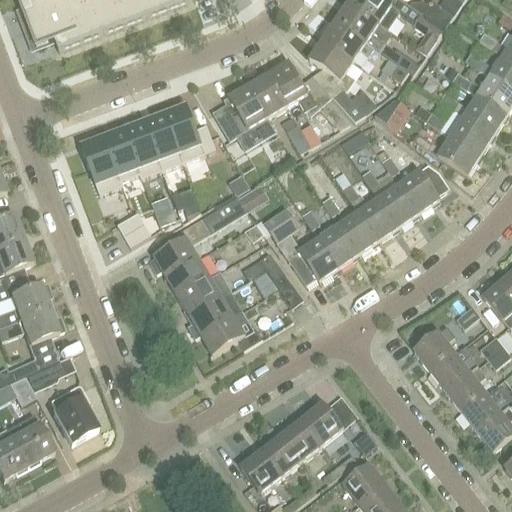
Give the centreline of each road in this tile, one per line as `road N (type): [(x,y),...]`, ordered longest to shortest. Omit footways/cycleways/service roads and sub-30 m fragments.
road 1 (residential): [(150,461),(25,130)]
road 2 (residential): [(25,130),(215,54),(297,0)]
road 3 (residential): [(343,350),(443,273),(511,204)]
road 4 (residential): [(150,461),(343,350)]
road 5 (residential): [(471,511),(343,350)]
